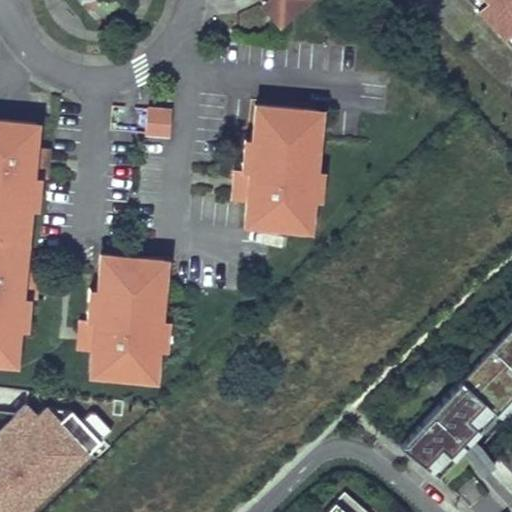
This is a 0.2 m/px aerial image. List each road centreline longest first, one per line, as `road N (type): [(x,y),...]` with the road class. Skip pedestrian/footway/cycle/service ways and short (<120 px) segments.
road 1 (residential): [(192,67),(180,239),(235,248)]
road 2 (residential): [(434,511),(369,454),(347,446),(323,450),(256,511)]
road 3 (residential): [(99,76),(83,246)]
road 4 (residential): [(192,67),(359,87)]
road 5 (residential): [(5,0),(25,44),(48,63),(99,76)]
